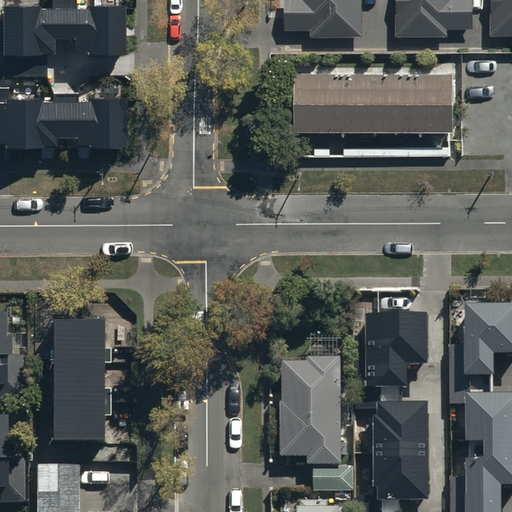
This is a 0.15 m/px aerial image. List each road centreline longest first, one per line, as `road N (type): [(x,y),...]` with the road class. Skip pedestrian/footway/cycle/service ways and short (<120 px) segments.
road 1 (unclassified): [(201,224),(511,223)]
road 2 (unclassified): [(209,511),(201,224)]
road 3 (unclassified): [(201,224),(193,0)]
road 4 (unclassified): [(0,226),(201,224)]
